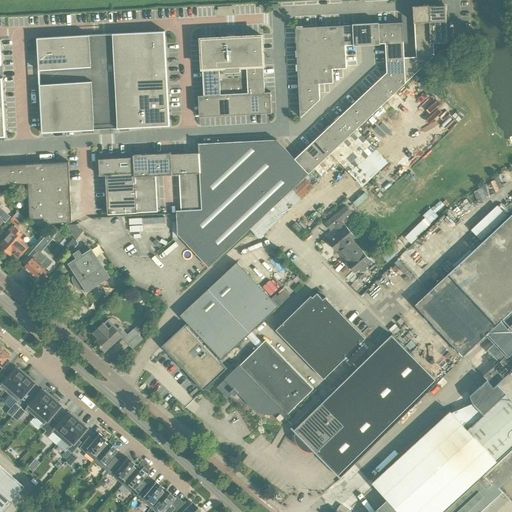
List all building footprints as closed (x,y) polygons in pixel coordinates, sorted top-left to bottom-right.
[(430,5),(430,4),(414,5),(414,22),(415,22),(431,21),(430,5)] [(430,5),(431,21),(447,20),(446,5),(430,5)] [(447,20),(431,21),(432,31),(447,31),(447,20)] [(403,21),(389,22),(390,45),(404,44),(403,21)] [(431,21),(415,22),(415,35),(432,34),(432,31),(431,21)] [(390,45),(389,22),(367,23),(368,43),(385,42),(386,45),(390,45)] [(344,24),(345,44),(368,43),(367,23),(344,24)] [(344,24),(331,25),(332,45),(345,44),(344,24)] [(331,25),(317,26),(317,43),(318,53),(332,53),(332,45),(331,25)] [(296,27),(297,44),(317,43),(317,26),(296,27)] [(448,42),(447,31),(432,31),(432,34),(433,43),(448,42)] [(165,33),(135,35),(135,49),(136,63),(166,62),(165,33)] [(432,34),(415,35),(416,48),(434,48),(433,43),(432,34)] [(135,49),(135,35),(111,36),(112,50),(135,49)] [(227,37),(201,38),(204,95),(198,95),(200,116),(210,116),(220,115),(231,115),(241,114),(251,114),(262,113),(272,113),(271,91),(265,92),(262,35),(236,37),(236,35),(227,36),(227,37)] [(100,37),(87,38),(88,52),(88,66),(89,81),(90,94),(90,110),(91,123),(105,123),(116,122),(115,109),(114,95),(114,80),(113,64),(112,50),(111,36),(100,37)] [(87,38),(67,39),(68,53),(88,52),(87,38)] [(38,55),(68,53),(67,39),(37,40),(38,55)] [(297,44),(297,58),(318,56),(318,53),(317,43),(297,44)] [(345,44),(332,45),(332,53),(333,68),(347,67),(345,44)] [(390,45),(386,45),(386,59),(404,58),(404,57),(404,44),(390,45)] [(416,48),(416,56),(423,66),(434,55),(434,48),(416,48)] [(135,49),(112,50),(113,64),(136,63),(135,49)] [(88,52),(68,53),(69,67),(88,66),(88,52)] [(68,53),(38,55),(39,69),(69,67),(68,53)] [(332,53),(318,53),(318,56),(319,70),(319,82),(333,82),(333,68),(332,53)] [(318,56),(297,58),(298,71),(319,70),(318,56)] [(406,82),(423,66),(416,56),(404,57),(404,58),(406,82)] [(384,74),(399,89),(406,82),(404,58),(386,59),(387,71),(384,74)] [(166,62),(136,63),(137,79),(138,94),(168,93),(166,62)] [(114,80),(137,79),(136,63),(113,64),(114,80)] [(69,67),(70,82),(89,81),(88,66),(69,67)] [(70,82),(69,67),(39,69),(40,83),(70,82)] [(298,71),(299,86),(319,84),(319,82),(319,70),(298,71)] [(384,74),(374,83),(389,99),(399,89),(384,74)] [(137,79),(114,80),(114,95),(138,94),(137,79)] [(89,81),(70,82),(70,95),(90,94),(89,81)] [(70,82),(40,83),(40,97),(70,95),(70,82)] [(374,83),(364,93),(379,108),(389,99),(374,83)] [(299,86),(299,99),(320,98),(319,84),(299,86)] [(168,93),(138,94),(138,108),(139,121),(169,120),(168,93)] [(364,93),(354,102),(369,118),(379,108),(364,93)] [(90,94),(70,95),(71,111),(90,110),(90,94)] [(138,94),(114,95),(115,109),(138,108),(138,94)] [(70,95),(40,97),(42,126),(72,124),(71,111),(70,95)] [(300,116),(320,98),(299,99),(300,116)] [(369,118),(354,102),(344,111),(359,127),(369,118)] [(138,108),(115,109),(116,122),(139,121),(138,108)] [(90,110),(71,111),(72,124),(91,123),(90,110)] [(357,129),(359,127),(344,111),(334,121),(349,137),(357,129)] [(334,121),(324,130),(339,146),(349,137),(334,121)] [(302,199),(301,198),(314,186),(314,185),(339,161),(363,187),(388,162),(357,129),(349,137),(339,146),(329,155),(319,165),(308,174),(250,229),(259,238),(302,199)] [(324,130),(315,139),(329,155),(339,146),(324,130)] [(276,139),(200,143),(203,210),(202,210),(177,211),(178,234),(209,267),(250,229),(308,174),(294,158),(276,139)] [(315,139),(304,149),(319,165),(329,155),(315,139)] [(304,149),(294,158),(308,174),(319,165),(304,149)] [(107,199),(108,214),(137,212),(158,211),(157,199),(156,187),(156,175),(171,174),(179,174),(180,186),(181,198),(181,209),(177,209),(177,211),(202,210),(201,197),(201,185),(200,173),(199,152),(185,153),(170,154),(170,152),(148,154),(134,154),(133,154),(134,157),(117,158),(99,159),(100,175),(106,175),(106,187),(107,199)] [(70,180),(69,161),(54,162),(41,162),(27,163),(13,164),(0,164),(0,184),(14,184),(28,183),(28,196),(29,210),(30,219),(44,218),(44,223),(72,221),(71,208),(70,194),(70,180)] [(0,223),(3,220),(5,222),(11,216),(0,206),(0,205),(2,203),(0,201),(0,223)] [(371,259),(353,239),(356,237),(347,227),(347,226),(342,221),(352,212),(346,205),(324,223),(331,230),(334,227),(339,233),(328,241),(337,251),(338,250),(348,262),(347,263),(355,273),(359,270),(361,272),(370,264),(368,262),(371,259)] [(0,244),(11,255),(13,253),(18,258),(28,247),(22,242),(24,240),(20,237),(23,234),(17,229),(26,218),(18,211),(10,219),(16,224),(13,227),(13,226),(6,233),(8,235),(0,244)] [(439,511),(478,477),(488,488),(488,487),(494,481),(499,487),(511,475),(511,474),(511,323),(508,327),(501,320),(511,309),(511,214),(415,304),(463,355),(488,333),(496,342),(488,349),(499,361),(483,376),(487,379),(470,395),(473,403),(452,412),(444,419),(373,482),(393,504),(383,511),(439,511)] [(65,224),(76,240),(83,230),(75,224),(65,224)] [(47,234),(23,261),(26,264),(24,266),(32,273),(30,276),(36,281),(39,277),(38,277),(46,268),(41,264),(47,257),(41,252),(53,239),(47,234)] [(392,244),(381,254),(387,262),(399,252),(392,244)] [(77,258),(70,263),(73,268),(70,269),(74,276),(73,277),(72,278),(72,280),(73,281),(73,282),(73,283),(74,284),(75,285),(75,286),(76,287),(77,288),(78,288),(79,289),(81,289),(83,288),(85,291),(109,276),(91,249),(82,255),(79,250),(74,253),(77,258)] [(278,305),(283,301),(291,293),(286,287),(277,295),(276,294),(271,298),(237,262),(180,315),(222,359),(278,305)] [(276,330),(324,379),(346,357),(350,362),(366,347),(362,342),(365,338),(325,297),(321,301),(315,294),(312,297),(311,296),(276,330)] [(147,309),(146,314),(150,317),(155,315),(155,311),(153,308),(147,309)] [(143,331),(138,325),(127,335),(120,326),(118,328),(109,318),(94,332),(100,338),(96,341),(105,351),(121,336),(129,344),(143,331)] [(187,325),(186,324),(163,345),(204,389),(227,367),(221,361),(221,362),(186,325),(187,325)] [(435,380),(391,335),(293,431),(337,476),(435,380)] [(266,339),(240,364),(225,379),(217,387),(228,398),(232,393),(235,395),(238,392),(261,415),(264,413),(267,413),(270,413),(273,413),(276,412),(279,411),(285,417),(314,388),(266,339)] [(0,367),(9,357),(0,348),(0,367)] [(0,386),(8,394),(25,373),(18,367),(17,369),(15,367),(6,378),(2,374),(0,376),(0,386)] [(33,380),(25,373),(8,394),(17,402),(33,383),(31,381),(33,380)] [(41,390),(25,409),(34,417),(52,396),(45,390),(43,391),(41,390)] [(52,396),(34,417),(42,424),(40,426),(45,431),(55,420),(51,416),(60,405),(58,404),(59,402),(52,396)] [(20,407),(14,403),(6,413),(11,417),(20,407)] [(25,411),(20,407),(11,417),(16,421),(25,411)] [(45,431),(43,433),(48,437),(52,432),(60,439),(61,439),(79,419),(71,412),(70,414),(68,412),(59,423),(55,420),(45,431)] [(79,419),(61,439),(69,446),(66,449),(71,453),(81,442),(77,438),(86,428),(84,426),(85,425),(79,419)] [(90,435),(79,447),(93,459),(108,441),(99,433),(94,439),(90,435)] [(108,441),(93,459),(107,472),(118,459),(113,455),(118,450),(108,441)] [(121,484),(137,465),(127,457),(122,463),(118,459),(107,472),(121,484)] [(31,463),(28,467),(32,471),(36,467),(31,463)] [(0,465),(0,511),(23,486),(0,465)] [(122,484),(136,496),(146,483),(142,479),(149,471),(143,466),(141,469),(137,465),(121,484),(122,484)] [(499,487),(511,500),(511,475),(499,487)] [(511,511),(511,500),(499,487),(494,481),(488,487),(488,488),(487,488),(479,479),(443,511),(511,511)] [(142,501),(150,507),(165,489),(156,481),(151,487),(146,483),(136,496),(142,501)] [(165,489),(150,507),(154,511),(170,511),(175,507),(170,504),(175,498),(165,489)] [(53,511),(38,498),(31,505),(38,511),(53,511)] [(201,511),(192,502),(181,511),(201,511)]
